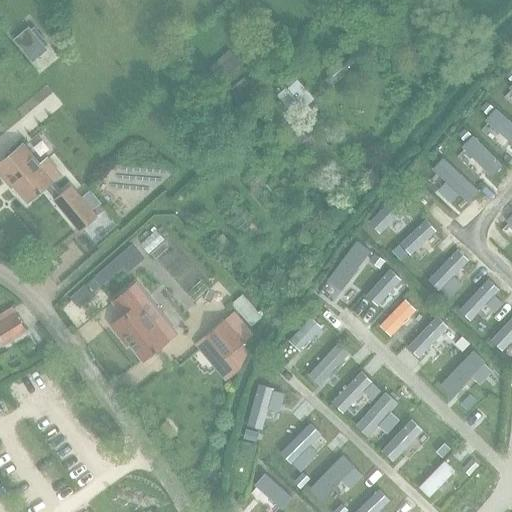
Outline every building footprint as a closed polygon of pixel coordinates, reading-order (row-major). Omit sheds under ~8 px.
[(22,144),(0,162),(0,173),(6,181),(8,179),(27,201),(44,187),(49,183),(60,174),(47,158),(39,164),(22,144)] [(59,195),(49,183),(44,187),(54,199),(53,200),(78,230),(97,214),(72,184),(59,195)] [(333,266),(345,276),(369,248),(357,238),(333,266)] [(367,292),(377,301),(402,275),(391,265),(367,292)] [(176,333),(163,317),(155,323),(139,303),(147,297),(136,282),(112,301),(123,315),(111,325),(122,339),(124,337),(142,360),(176,333)] [(404,299),(379,324),(390,336),(416,309),(404,299)] [(0,339),(3,344),(26,330),(16,313),(0,323),(0,339)] [(448,327),(436,315),(408,343),(420,356),(448,327)] [(310,316),(288,339),(300,351),(322,327),(310,316)] [(225,357),(244,341),(225,318),(206,335),(225,357)] [(313,386),(337,360),(328,351),(304,377),(313,386)] [(458,388),(485,363),(474,351),(447,377),(458,388)] [(334,397),(345,408),(370,382),(358,371),(334,397)] [(393,407),(383,398),(359,424),(369,434),(393,407)] [(406,422),(381,449),(393,460),(418,433),(406,422)] [(418,487),(429,497),(454,470),(443,460),(418,487)] [(464,504),(487,482),(476,471),(454,493),(464,504)]
